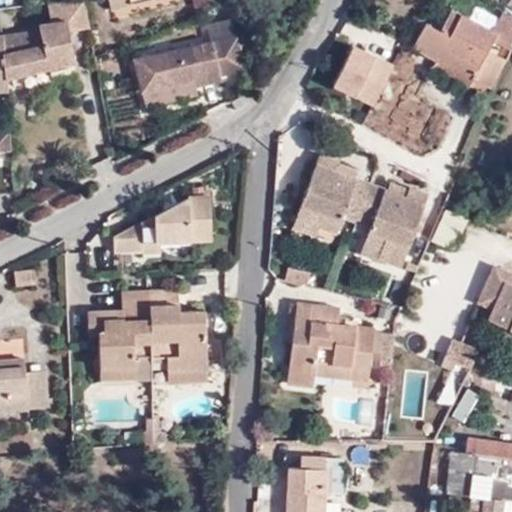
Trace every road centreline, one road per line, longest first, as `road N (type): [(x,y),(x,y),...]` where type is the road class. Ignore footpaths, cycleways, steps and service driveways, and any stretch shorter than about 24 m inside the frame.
road 1 (unclassified): [(259,127),(239,511)]
road 2 (residential): [(259,127),(0,253)]
road 3 (unclassified): [(340,0),(326,39),(259,127)]
